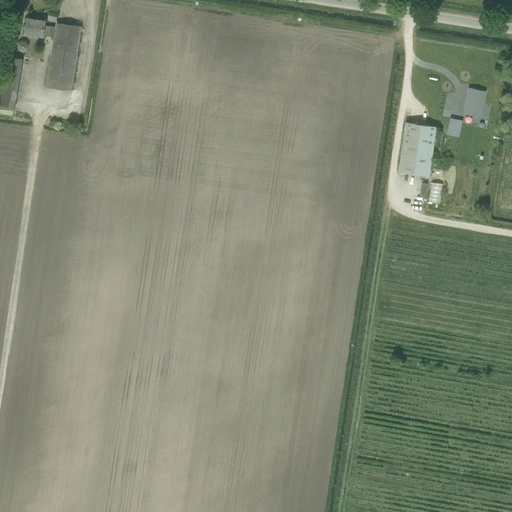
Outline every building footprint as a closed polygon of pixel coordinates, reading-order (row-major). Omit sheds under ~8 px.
[(25,34),(54,38),(55,27),(44,26),(45,21),(27,18),(25,34)] [(56,23),(55,27),(54,38),(46,87),(72,91),(82,27),(56,23)] [(0,106),(15,108),(21,58),(5,56),(0,94),(0,106)] [(485,92),(469,88),(464,113),(479,116),(485,92)] [(404,123),(396,172),(427,177),(435,128),(404,123)]
